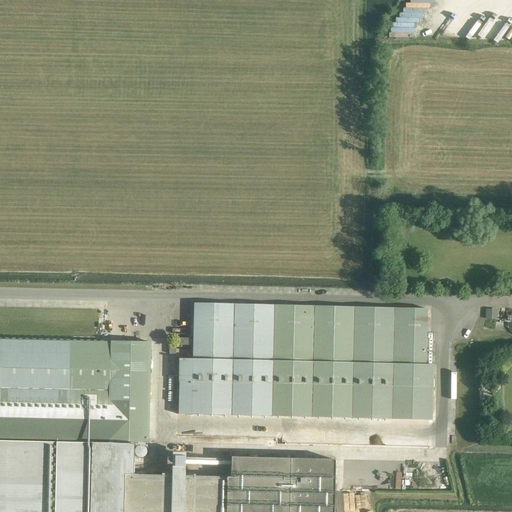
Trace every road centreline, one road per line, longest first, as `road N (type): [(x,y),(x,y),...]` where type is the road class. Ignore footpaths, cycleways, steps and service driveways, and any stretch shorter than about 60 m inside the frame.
road 1 (unknown): [(160,292),(160,420),(175,429),(360,435),(373,511)]
road 2 (unknown): [(160,292),(448,296)]
road 3 (unknown): [(360,435),(445,428),(448,296)]
road 4 (unknown): [(0,290),(160,292)]
